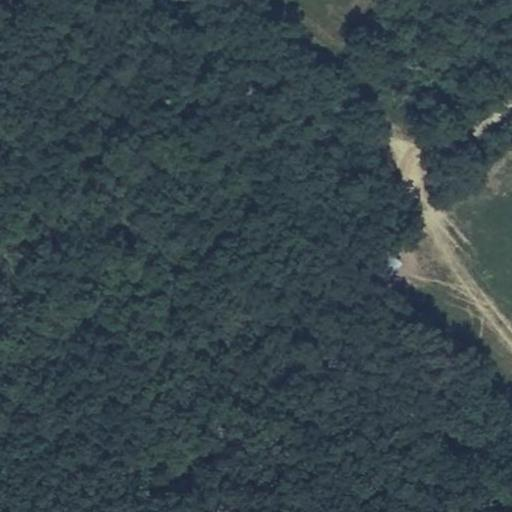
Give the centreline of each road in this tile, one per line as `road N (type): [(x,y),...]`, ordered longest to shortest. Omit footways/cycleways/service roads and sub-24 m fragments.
road 1 (track): [(511,98),(486,118),(406,135),(262,0)]
road 2 (track): [(406,135),(430,219),(473,302),(511,341)]
